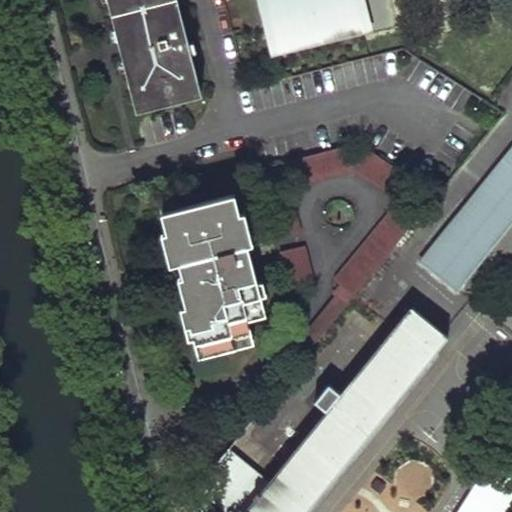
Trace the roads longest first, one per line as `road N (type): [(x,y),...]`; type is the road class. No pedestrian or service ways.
road 1 (primary): [(153,511),(25,0)]
road 2 (unknown): [(132,424),(224,401),(255,383),(324,291),(333,254),(375,209),(362,176)]
